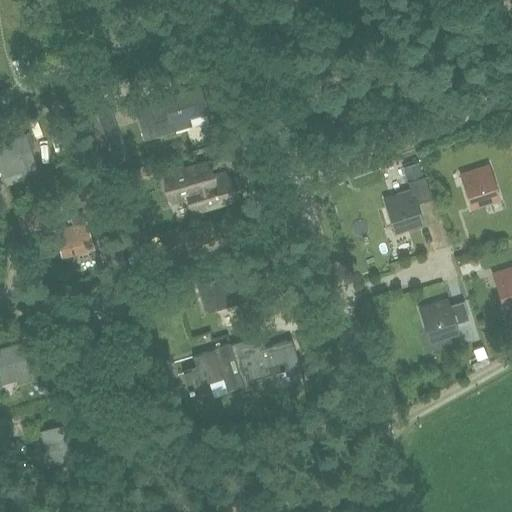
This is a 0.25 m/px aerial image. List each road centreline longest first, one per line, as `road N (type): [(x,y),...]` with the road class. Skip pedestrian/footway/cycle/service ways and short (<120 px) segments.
road 1 (unclassified): [(237,0),(400,511)]
road 2 (unknown): [(299,193),(0,306)]
road 3 (track): [(377,433),(511,360)]
